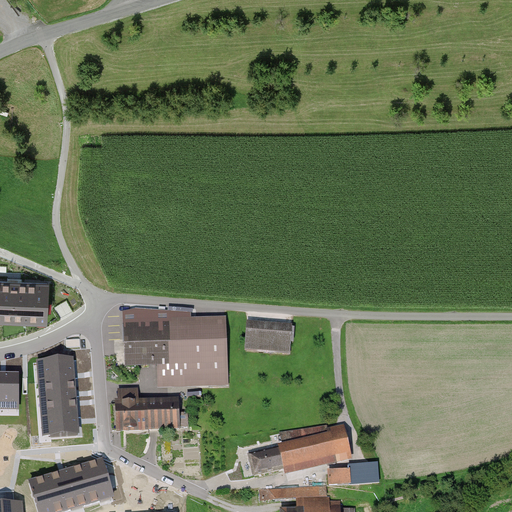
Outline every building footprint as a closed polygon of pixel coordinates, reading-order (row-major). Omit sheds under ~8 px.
[(0,278),(0,322),(49,325),(51,281),(0,278)] [(122,314),(126,369),(159,368),(159,388),(230,386),(227,319),(192,320),(192,314),(136,310),(122,314)] [(291,324),(247,322),(246,352),(290,354),(291,324)] [(76,359),(36,362),(42,441),(82,438),(76,359)] [(0,374),(0,414),(20,414),(20,374),(0,374)] [(117,401),(118,433),(189,430),(188,413),(180,414),(179,399),(139,400),(139,390),(119,391),(119,401),(117,401)] [(286,472),(287,475),(345,462),(337,428),(329,430),(328,426),(279,432),(282,445),(247,453),(253,479),(286,472)] [(27,482),(36,511),(83,511),(117,502),(103,458),(27,482)] [(372,465),(355,466),(356,485),(373,484),(372,465)] [(329,470),(330,486),(355,485),(355,469),(329,470)] [(260,501),(297,501),(328,500),(328,488),(260,490),(260,501)] [(297,509),(281,509),(281,511),(352,511),(352,510),(342,510),(342,500),(328,500),(297,501),(297,509)] [(0,505),(0,511),(26,511),(25,503),(0,505)]
